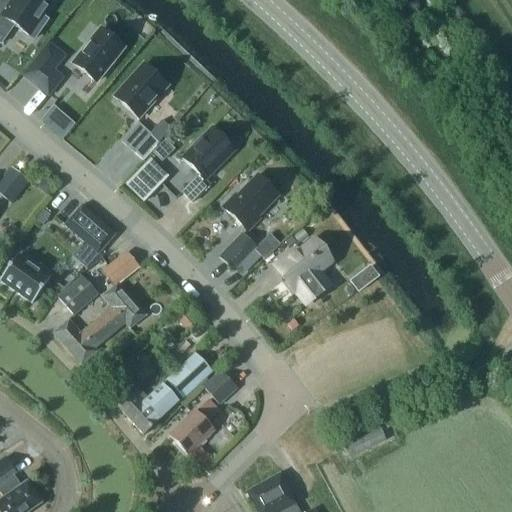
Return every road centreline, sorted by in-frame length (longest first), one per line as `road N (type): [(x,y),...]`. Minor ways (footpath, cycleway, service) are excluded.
road 1 (residential): [(193,511),(294,403),(131,222),(0,113)]
road 2 (tertiary): [(257,0),(413,161),(511,295)]
road 3 (residential): [(62,511),(61,460),(0,405)]
